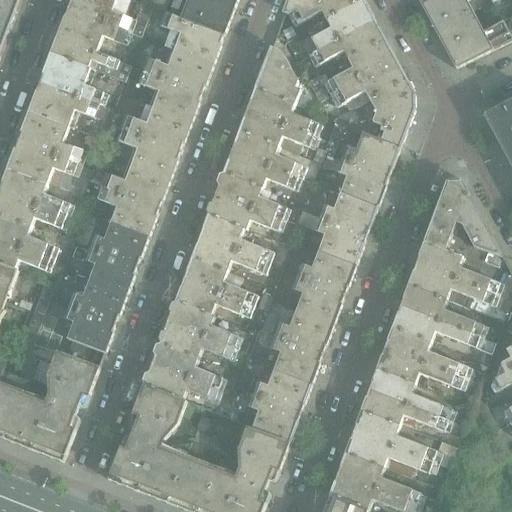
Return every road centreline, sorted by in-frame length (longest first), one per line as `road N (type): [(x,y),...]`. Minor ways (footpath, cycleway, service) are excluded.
road 1 (residential): [(69,511),(265,0)]
road 2 (residential): [(294,511),(436,135),(453,109)]
road 3 (residential): [(46,0),(0,121)]
road 4 (residential): [(392,0),(453,109)]
road 5 (residential): [(453,109),(511,219)]
